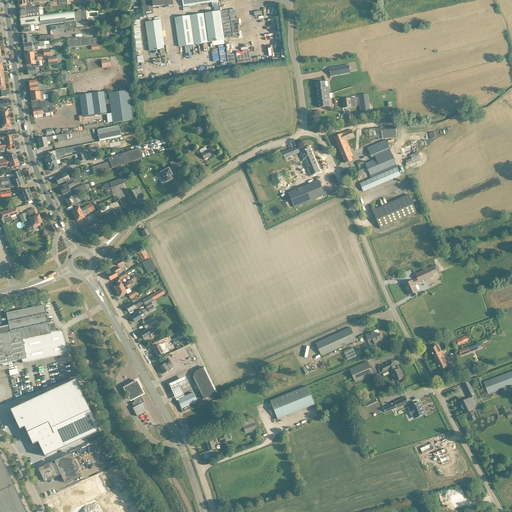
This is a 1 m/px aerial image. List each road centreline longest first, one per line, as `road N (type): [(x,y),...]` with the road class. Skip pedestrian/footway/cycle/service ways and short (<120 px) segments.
road 1 (unclassified): [(502,511),(387,296),(321,142),(301,131)]
road 2 (tertiary): [(62,228),(23,129),(4,0)]
road 3 (residential): [(111,239),(301,131)]
road 4 (unclassified): [(301,131),(288,0)]
road 5 (secondary): [(114,321),(174,432)]
